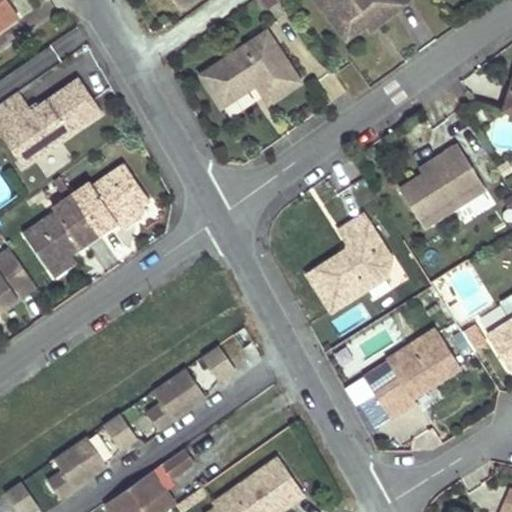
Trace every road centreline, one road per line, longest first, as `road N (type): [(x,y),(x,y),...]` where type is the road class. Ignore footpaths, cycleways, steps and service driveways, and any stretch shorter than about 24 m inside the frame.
road 1 (residential): [(511,6),(217,211)]
road 2 (residential): [(374,501),(217,211)]
road 3 (residential): [(0,366),(217,211)]
road 4 (residential): [(217,211),(92,0)]
road 5 (residential): [(374,501),(511,421)]
